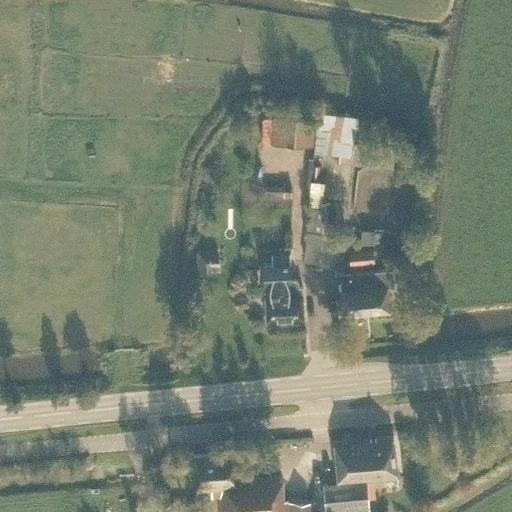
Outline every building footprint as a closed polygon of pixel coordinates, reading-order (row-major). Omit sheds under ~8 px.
[(275,143),(315,146),(316,147),(321,112),(305,110),(304,118),(277,116),(275,143)] [(316,147),(315,146),(314,150),(334,153),(333,162),(339,163),(340,154),(349,155),(350,145),(353,119),(335,116),(336,113),(321,112),(316,147)] [(262,117),(261,141),(271,141),(272,117),(262,117)] [(396,139),(397,137),(356,131),(354,147),(352,157),(372,159),(373,152),(410,157),(413,141),(396,139)] [(422,172),(424,157),(414,156),(413,171),(422,172)] [(310,180),(308,204),(321,206),(324,182),(310,180)] [(291,186),(265,185),(265,194),(283,195),(282,197),(290,197),(291,186)] [(306,231),(308,232),(304,260),(332,263),(336,235),(337,222),(326,221),(327,208),(309,206),(306,231)] [(374,243),(374,229),(360,229),(360,243),(374,243)] [(374,261),(373,249),(349,252),(350,264),(374,261)] [(212,272),(211,250),(196,250),(197,273),(212,272)] [(263,265),(264,284),(264,289),(265,298),(266,321),(304,319),(302,288),(294,289),(293,283),(292,283),(291,265),(290,265),(289,252),(271,253),(271,265),(263,265)] [(343,315),(390,311),(387,286),(393,285),(392,269),(340,273),(342,289),(340,289),(343,315)] [(326,511),(369,508),(368,498),(375,497),(374,479),(398,477),(393,435),(374,437),(375,439),(370,440),(370,437),(333,441),(337,482),(322,483),(325,511),(326,511)] [(287,511),(287,502),(287,499),(282,500),(280,476),(241,479),(241,482),(237,482),(234,451),(192,455),(195,490),(211,488),(212,497),(220,496),(220,511),(287,511)] [(309,511),(309,502),(293,502),(293,511),(309,511)] [(208,511),(208,503),(162,507),(162,511),(208,511)]
